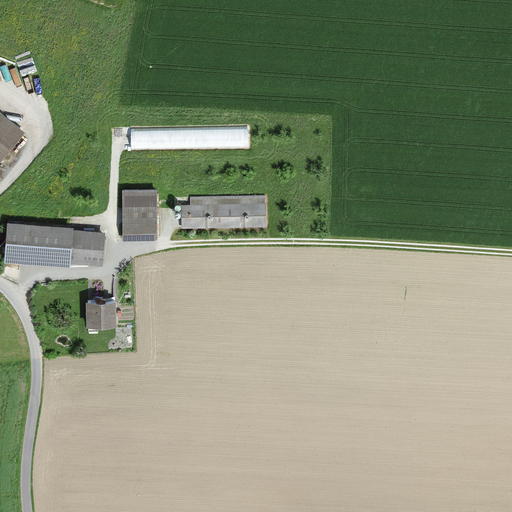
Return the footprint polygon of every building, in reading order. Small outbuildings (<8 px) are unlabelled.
[(0,159),(3,162),(27,132),(0,110),(0,159)] [(131,126),(132,147),(249,145),(248,124),(131,126)] [(76,197),(99,199),(100,180),(78,178),(76,197)] [(125,241),(161,241),(160,190),(124,190),(125,241)] [(191,205),(185,205),(185,229),(266,229),(266,199),(191,199),(191,205)] [(104,268),(108,233),(76,230),(76,228),(12,221),(8,263),(73,269),(74,265),(104,268)] [(118,301),(88,300),(87,327),(117,328),(118,301)]
